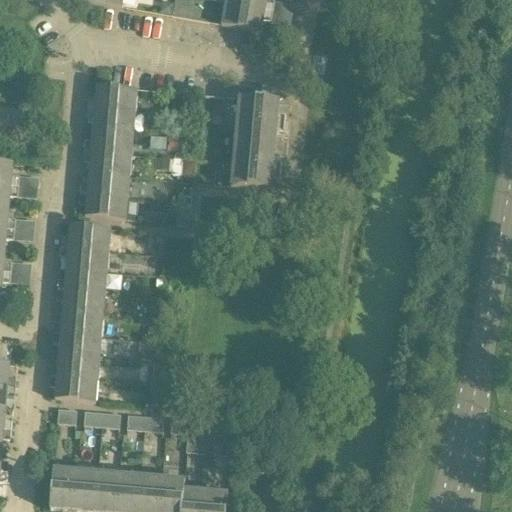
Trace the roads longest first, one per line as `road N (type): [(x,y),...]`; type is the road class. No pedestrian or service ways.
road 1 (secondary): [(511,201),(456,511)]
road 2 (residential): [(36,336),(46,228),(68,171),(85,43)]
road 3 (residential): [(85,43),(301,72),(310,0)]
